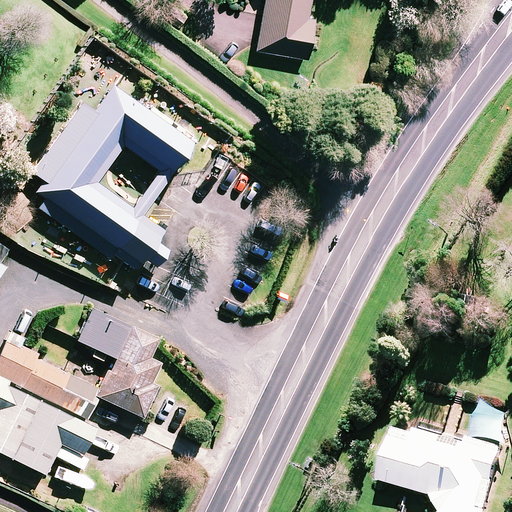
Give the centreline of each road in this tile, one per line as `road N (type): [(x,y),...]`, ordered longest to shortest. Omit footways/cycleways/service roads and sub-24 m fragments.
road 1 (residential): [(99,0),(377,211)]
road 2 (secondary): [(377,211),(229,511)]
road 3 (secondary): [(511,16),(377,211)]
